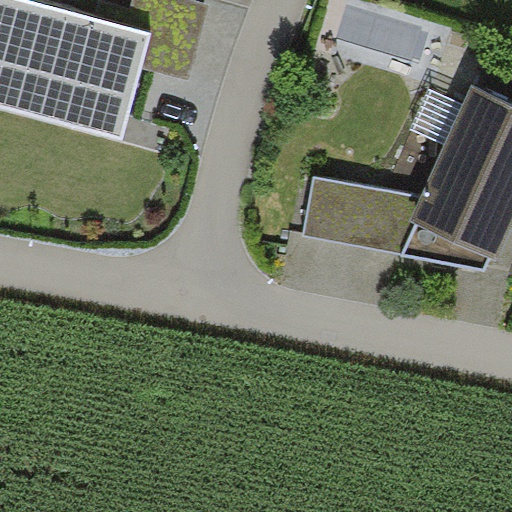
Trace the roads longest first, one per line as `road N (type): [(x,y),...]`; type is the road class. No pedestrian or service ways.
road 1 (residential): [(511,360),(184,303)]
road 2 (residential): [(269,6),(184,303)]
road 3 (residential): [(184,303),(0,264)]
